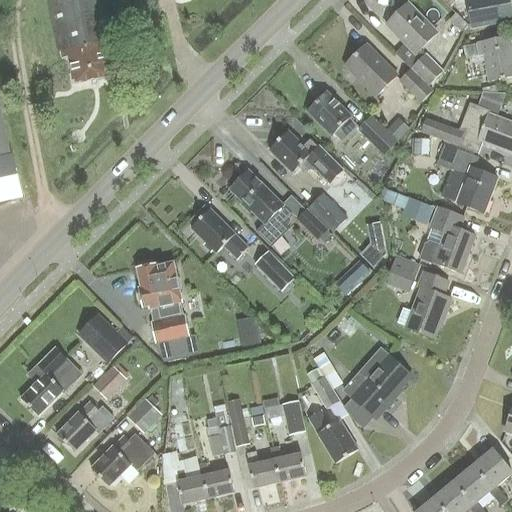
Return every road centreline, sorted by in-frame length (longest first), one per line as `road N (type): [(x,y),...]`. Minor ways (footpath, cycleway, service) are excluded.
road 1 (tertiary): [(0,298),(292,0)]
road 2 (residential): [(511,275),(471,382),(440,434),(393,479),(333,511)]
